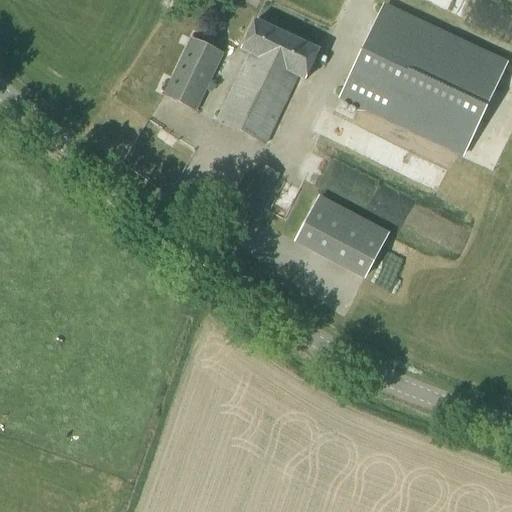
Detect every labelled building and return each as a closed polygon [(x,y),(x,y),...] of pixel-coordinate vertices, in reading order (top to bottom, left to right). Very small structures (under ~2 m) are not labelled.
[(463,156),(505,68),(384,10),(341,98),(463,156)] [(304,83),(318,53),(255,23),(241,53),(247,56),(215,124),(264,149),(299,80),(304,83)] [(196,115),(223,56),(191,39),(162,99),(196,115)] [(180,186),(191,160),(127,134),(117,161),(180,186)] [(279,177),(261,167),(256,177),(248,172),(228,209),(255,223),(279,177)] [(482,213),(495,194),(458,169),(445,188),(482,213)] [(365,278),(386,238),(316,201),(295,241),(365,278)]
